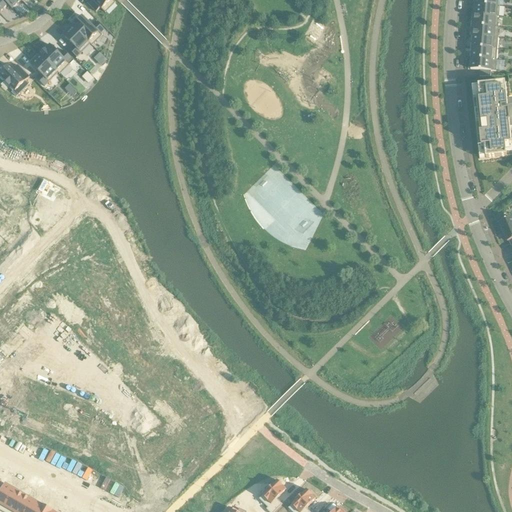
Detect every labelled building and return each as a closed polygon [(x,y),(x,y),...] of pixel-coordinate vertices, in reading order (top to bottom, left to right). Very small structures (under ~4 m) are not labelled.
[(0,0),(0,13),(8,6),(2,0),(0,0)] [(2,0),(8,6),(12,10),(21,1),(19,0),(2,0)] [(112,0),(91,0),(88,4),(96,12),(100,8),(105,14),(115,4),(112,0)] [(473,15),(473,16),(498,17),(499,7),(475,5),(474,15),(473,15)] [(473,16),(472,26),(499,28),(497,28),(497,18),(498,18),(498,17),(473,16)] [(82,17),(72,27),(73,27),(91,45),(90,45),(92,47),(102,37),(100,35),(105,31),(96,22),(92,26),(82,17)] [(472,26),(472,37),(498,39),(499,28),(472,26)] [(72,27),(63,36),(72,46),(68,50),(77,58),(90,45),(91,45),(73,27),(72,27)] [(472,37),(471,38),(473,38),(472,48),(497,50),(498,39),(472,37)] [(50,46),(40,55),(58,73),(58,74),(60,75),(74,61),(64,51),(60,55),(50,46)] [(472,48),(471,59),(497,60),(497,50),(472,48)] [(100,54),(94,59),(101,66),(107,61),(100,54)] [(40,55),(31,65),(40,75),(36,79),(44,87),(58,74),(58,73),(40,55)] [(471,59),(470,70),(480,71),(480,77),(490,77),(491,72),(496,72),(496,71),(497,60),(471,59)] [(9,66),(0,75),(0,76),(4,81),(4,82),(10,87),(14,90),(11,93),(16,97),(18,95),(19,96),(29,85),(25,82),(30,78),(18,66),(14,70),(9,66)] [(87,73),(82,78),(89,84),(94,79),(87,73)] [(511,149),(510,127),(511,126),(511,106),(507,107),(507,101),(505,84),(472,87),(479,160),(511,156),(511,149)] [(12,189),(2,200),(7,206),(9,204),(17,213),(26,205),(27,206),(32,201),(31,199),(36,194),(30,189),(27,185),(17,195),(12,189)] [(509,219),(508,217),(501,220),(502,222),(499,223),(507,242),(510,241),(511,246),(511,220),(511,218),(509,219)] [(74,233),(66,241),(75,250),(73,251),(79,257),(90,247),(84,242),(94,232),(90,229),(91,229),(85,223),(80,228),(80,227),(80,228),(78,226),(73,232),(74,233)] [(86,261),(76,272),(82,277),(83,276),(91,284),(110,266),(101,257),(92,266),(86,261)] [(110,266),(91,284),(99,293),(98,294),(104,300),(114,289),(109,284),(118,275),(110,267),(110,266)] [(36,271),(27,279),(28,280),(46,298),(54,290),(55,291),(61,286),(50,275),(45,280),(36,271)] [(28,280),(19,288),(37,306),(46,298),(28,280)] [(14,293),(6,301),(24,319),(32,311),(14,293)] [(110,303),(100,314),(105,320),(107,318),(115,326),(133,309),(124,300),(115,309),(110,303)] [(6,301),(0,307),(0,312),(15,328),(24,319),(6,301)] [(133,309),(115,326),(123,335),(122,336),(127,342),(138,331),(133,326),(142,317),(133,309)] [(0,322),(0,339),(2,341),(10,333),(0,322)] [(135,344),(125,355),(130,360),(132,359),(140,367),(158,349),(150,340),(140,349),(135,344)] [(158,349),(140,367),(148,376),(147,377),(152,383),(163,372),(158,367),(167,358),(158,350),(159,349),(158,349)] [(164,382),(153,392),(159,398),(160,396),(168,405),(187,386),(186,386),(178,378),(169,387),(164,382)] [(187,386),(168,405),(177,413),(175,414),(181,420),(191,409),(186,404),(196,395),(187,386)] [(2,398),(0,403),(0,424),(3,426),(12,402),(2,398)] [(12,402),(3,426),(13,429),(21,405),(12,402)] [(13,429),(13,430),(24,434),(24,433),(31,411),(21,408),(22,406),(21,405),(13,429)] [(31,411),(24,433),(34,437),(43,413),(31,409),(31,411)] [(200,412),(184,427),(190,433),(191,432),(200,440),(208,432),(210,433),(215,428),(213,427),(218,422),(209,413),(205,417),(200,412)] [(43,413),(34,437),(44,440),(53,416),(43,413)] [(61,420),(50,443),(59,447),(70,424),(61,420)] [(70,424),(59,447),(67,451),(77,431),(78,428),(70,424)] [(77,431),(67,451),(75,454),(84,434),(77,431)] [(75,454),(74,455),(83,459),(84,458),(92,440),(94,436),(85,432),(84,434),(75,454)] [(92,440),(84,458),(91,462),(100,444),(92,440)] [(100,444),(91,462),(100,466),(109,448),(111,444),(102,440),(100,444)] [(107,470),(116,475),(127,452),(118,447),(116,452),(107,470)] [(109,448),(100,466),(107,470),(116,452),(109,448)] [(176,451),(165,452),(169,479),(180,478),(176,451)] [(165,452),(154,454),(158,479),(163,478),(163,480),(169,479),(165,452)] [(154,454),(143,455),(147,481),(148,481),(147,480),(158,479),(154,454)] [(134,467),(129,468),(131,476),(135,476),(136,483),(147,481),(143,455),(132,457),(134,467)] [(267,492),(259,500),(268,508),(266,510),(268,511),(275,511),(282,505),(277,500),(286,491),(283,487),(277,481),(273,486),(272,486),(271,485),(266,490),(267,491),(267,492)] [(5,484),(0,493),(0,510),(2,511),(15,490),(5,484)] [(15,490),(2,511),(14,511),(24,495),(15,490)] [(296,501),(288,509),(291,511),(309,511),(306,509),(316,500),(312,496),(307,490),(302,495),(300,494),(295,499),(296,501)] [(24,495),(14,511),(27,511),(34,501),(24,495)] [(34,501),(27,511),(39,511),(43,506),(43,505),(43,506),(34,501)]
